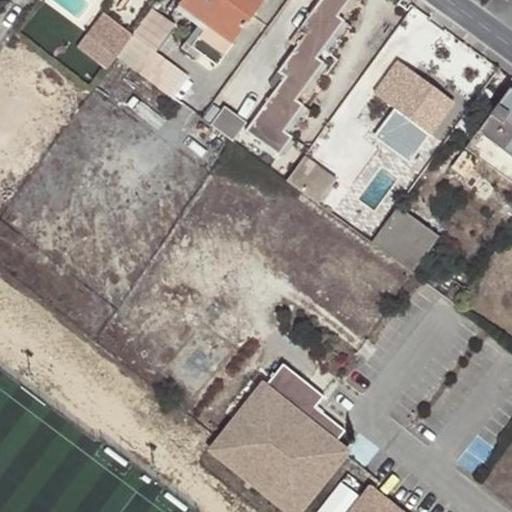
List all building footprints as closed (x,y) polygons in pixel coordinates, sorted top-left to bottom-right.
[(36,0),(116,57),(131,36),(82,0),(36,0)] [(262,0),(182,0),(179,6),(207,25),(190,48),(216,67),(233,45),(231,43),(262,0)] [(245,133),(277,157),(291,138),(282,131),(301,106),(294,102),(321,64),(316,59),(343,23),(336,17),(347,0),(321,0),(289,44),(295,48),(269,85),(275,90),(245,133)] [(374,94),(430,135),(453,104),(396,64),(374,94)] [(465,150),(511,183),(511,91),(509,89),(465,150)] [(210,126),(232,142),(245,123),(225,108),(210,126)] [(336,180),(304,157),(286,182),(317,205),(336,180)] [(370,244),(411,273),(438,238),(397,207),(370,244)] [(287,511),(293,511),(337,459),(298,427),(302,423),(261,390),(212,450),(287,511)] [(302,423),(298,427),(337,459),(340,454),(302,423)] [(323,511),(348,511),(358,497),(340,486),(323,511)] [(393,511),(369,493),(353,511),(393,511)]
